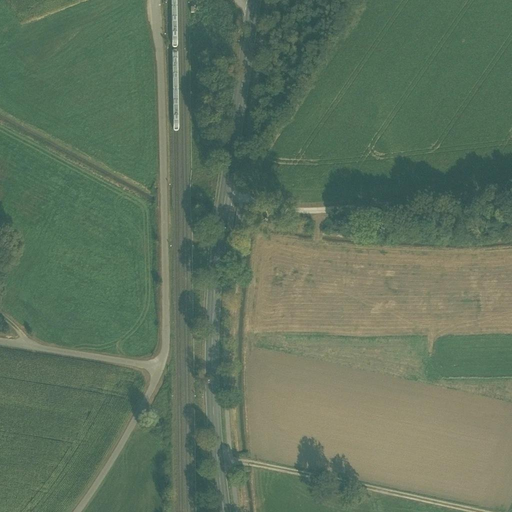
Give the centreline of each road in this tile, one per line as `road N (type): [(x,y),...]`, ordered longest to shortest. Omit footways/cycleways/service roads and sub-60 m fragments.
road 1 (primary): [(222,511),(211,345),(253,0)]
road 2 (unclassified): [(159,368),(166,340),(155,0)]
road 3 (track): [(226,194),(288,212),(511,194)]
road 4 (track): [(217,460),(487,511)]
road 5 (track): [(366,0),(265,147),(253,202)]
road 6 (unclassified): [(76,511),(159,368)]
road 7 (unclassified): [(159,368),(0,343)]
